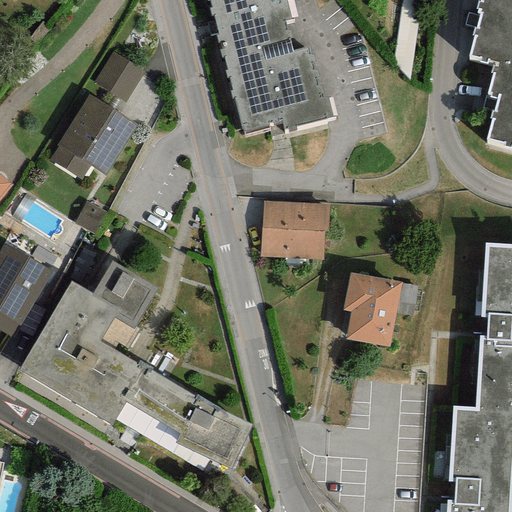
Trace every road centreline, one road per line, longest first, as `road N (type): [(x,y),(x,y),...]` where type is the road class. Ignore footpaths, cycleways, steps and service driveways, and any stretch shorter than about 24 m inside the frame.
road 1 (tertiary): [(175,0),(283,468),(301,511)]
road 2 (residential): [(511,193),(470,176),(440,130),(451,0)]
road 3 (tertiary): [(175,511),(0,408)]
